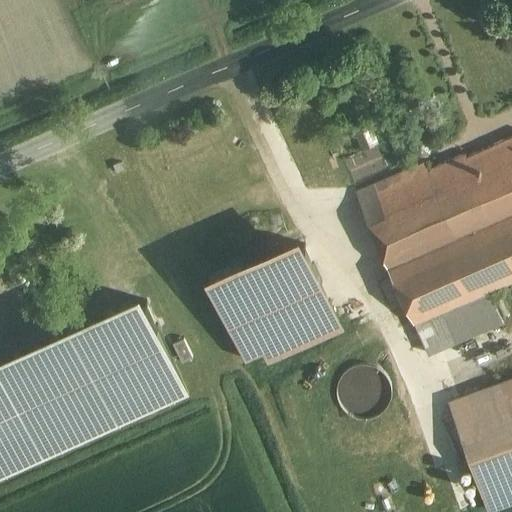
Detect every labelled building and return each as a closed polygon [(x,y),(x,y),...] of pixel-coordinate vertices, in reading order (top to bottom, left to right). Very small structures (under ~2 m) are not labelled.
[(371,117),(355,123),(364,145),(379,138),(371,117)] [(411,321),(511,278),(511,131),(433,165),(430,159),(356,190),(411,321)] [(289,226),(197,266),(238,359),(263,348),(268,357),(334,327),(289,226)] [(129,287),(0,345),(0,475),(178,395),(129,287)] [(511,374),(450,397),(490,508),(511,500),(511,374)]
